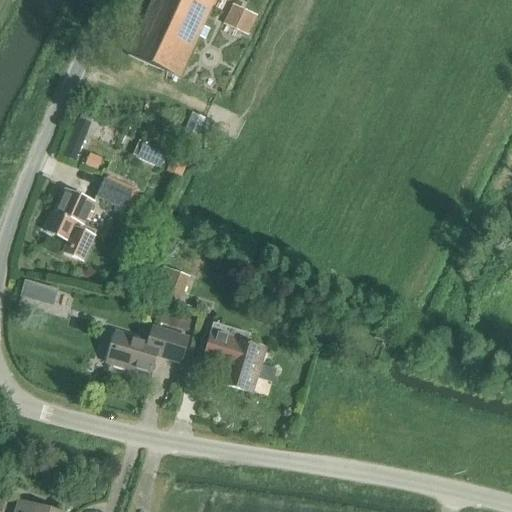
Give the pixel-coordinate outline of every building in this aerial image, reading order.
[(152,0),(127,57),(178,80),(211,9),(214,0),(152,0)] [(249,15),(233,7),(224,26),(240,34),(249,15)] [(221,126),(191,114),(182,134),(197,141),(195,146),(210,152),(221,126)] [(166,154),(145,144),(137,160),(159,169),(166,154)] [(88,158),(83,169),(95,174),(100,163),(88,158)] [(103,181),(95,199),(123,212),(131,194),(103,181)] [(64,192),(45,234),(62,242),(65,243),(66,243),(67,244),(62,255),(82,264),(93,239),(78,232),(81,227),(83,227),(92,205),(64,192)] [(180,305),(191,276),(164,267),(154,296),(180,305)] [(74,308),(76,291),(29,287),(28,304),(74,308)] [(220,386),(251,395),(264,352),(244,347),(247,337),(213,327),(202,363),(203,364),(205,358),(224,364),(223,366),(224,370),(220,386)] [(116,335),(107,365),(149,378),(155,358),(179,365),(187,340),(152,330),(148,344),(116,335)] [(48,511),(18,503),(15,511),(48,511)]
